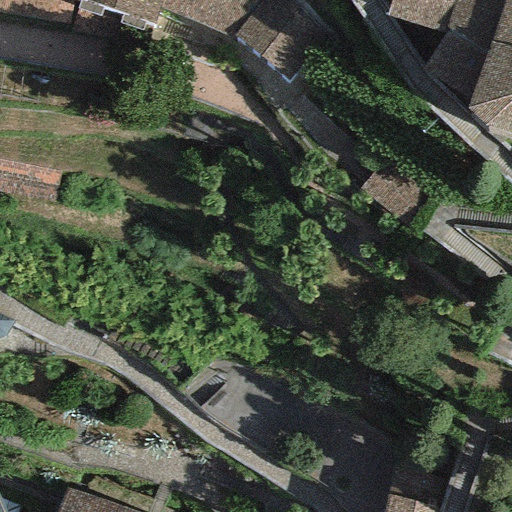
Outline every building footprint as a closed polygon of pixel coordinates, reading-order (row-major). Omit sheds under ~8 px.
[(0,0),(0,14),(46,22),(49,0),(0,0)] [(86,0),(152,19),(156,12),(190,25),(193,18),(231,37),(235,32),(261,0),(86,0)] [(287,0),(261,0),(235,32),(288,77),(324,34),(287,0)] [(511,0),(391,0),(388,12),(445,25),(420,66),(466,108),(484,126),(511,134),(511,0)] [(385,159),(361,190),(407,225),(431,195),(385,159)] [(119,511),(64,492),(56,511),(119,511)]
